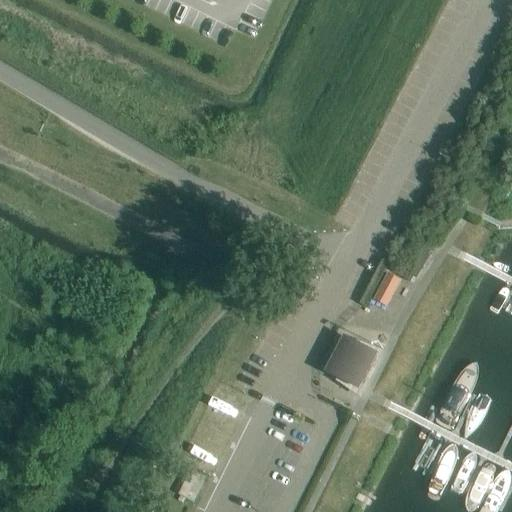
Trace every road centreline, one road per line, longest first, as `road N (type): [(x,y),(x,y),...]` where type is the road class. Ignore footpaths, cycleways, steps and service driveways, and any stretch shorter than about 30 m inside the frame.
road 1 (residential): [(0,72),(344,263)]
road 2 (unclassified): [(344,263),(485,0)]
road 3 (unclassified): [(280,388),(344,263)]
